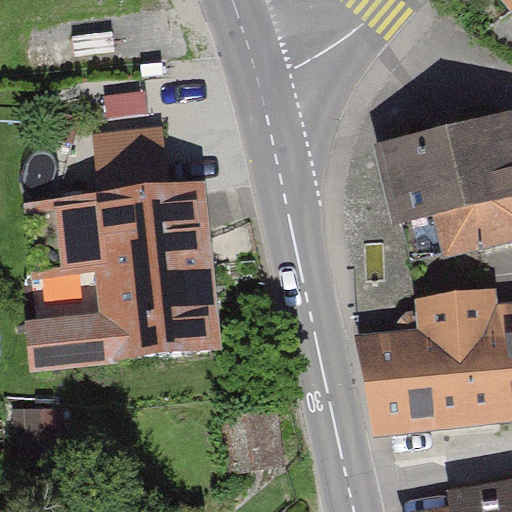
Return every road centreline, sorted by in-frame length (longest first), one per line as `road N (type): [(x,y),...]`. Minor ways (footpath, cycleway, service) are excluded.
road 1 (primary): [(359,511),(263,85)]
road 2 (tertiary): [(263,85),(329,50),(384,0)]
